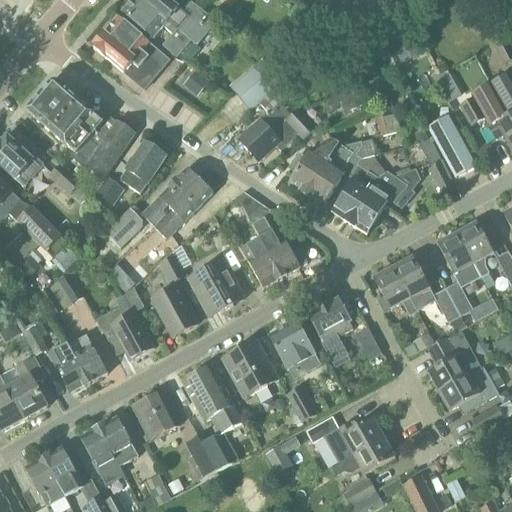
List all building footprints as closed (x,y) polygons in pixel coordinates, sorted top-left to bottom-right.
[(136,0),(137,0),(123,17),(152,43),(163,30),(172,38),(165,46),(180,56),(190,44),(197,48),(216,26),(192,7),(183,17),(163,0),(136,0)] [(485,1),(474,0),(464,0),(462,20),(482,23),(485,1)] [(104,38),(93,51),(105,61),(124,77),(149,48),(118,22),(105,38),(104,38)] [(387,42),(401,65),(420,54),(406,31),(387,42)] [(492,48),(503,68),(511,63),(511,49),(507,40),(492,48)] [(362,74),(379,65),(373,54),(370,49),(354,59),(357,66),(362,74)] [(329,85),(348,76),(341,61),(322,70),(329,85)] [(250,116),(280,90),(284,87),(264,62),(229,91),(250,116)] [(490,90),(511,128),(511,86),(507,77),(489,87),(490,90)] [(112,135),(103,127),(93,119),(94,118),(57,87),(49,87),(39,99),(100,152),(116,163),(134,137),(117,126),(112,135)] [(356,87),(336,97),(345,115),(365,106),(356,87)] [(511,155),(511,128),(490,90),(489,87),(471,97),(474,102),(461,110),(459,111),(469,128),(483,121),(495,143),(502,139),(511,156),(511,155)] [(285,102),(277,93),(261,107),(268,116),(285,102)] [(39,99),(25,114),(66,150),(67,150),(81,162),(77,166),(99,187),(116,163),(100,152),(39,99)] [(237,143),(248,155),(285,122),(277,112),(270,118),(268,116),(260,123),(237,143)] [(286,123),(285,122),(248,155),(258,167),(271,155),(277,150),(280,154),(298,138),(303,144),(317,132),(299,112),(286,123)] [(375,122),(380,139),(400,134),(395,116),(375,122)] [(447,120),(427,131),(455,181),(474,170),(447,120)] [(289,187),(306,199),(340,149),(330,142),(325,133),(310,141),(313,151),(310,150),(289,187)] [(419,146),(430,168),(441,162),(430,141),(419,146)] [(1,147),(0,147),(0,170),(15,184),(16,184),(23,191),(44,168),(36,161),(37,160),(27,150),(22,155),(8,142),(2,148),(1,147)] [(127,174),(120,184),(141,198),(166,162),(144,147),(126,174),(127,174)] [(360,161),(340,149),(306,199),(323,211),(346,173),(350,176),(355,167),(360,161)] [(428,171),(441,196),(453,190),(440,165),(428,171)] [(330,215),(348,227),(378,180),(355,167),(350,176),(354,179),(330,215)] [(69,198),(79,188),(60,170),(50,179),(69,198)] [(154,231),(197,183),(186,172),(159,201),(142,219),(154,231)] [(378,180),(348,227),(366,239),(388,203),(393,205),(407,189),(406,189),(412,181),(411,180),(415,178),(413,172),(407,174),(394,180),(387,174),(378,180)] [(197,183),(154,231),(166,242),(183,225),(184,225),(212,197),(197,183)] [(0,226),(20,205),(10,196),(10,195),(1,187),(0,187),(0,226)] [(69,198),(83,211),(93,201),(85,194),(79,188),(69,198)] [(108,189),(97,204),(108,213),(120,197),(108,189)] [(243,196),(236,200),(244,215),(258,207),(243,196)] [(45,255),(60,241),(61,240),(33,212),(18,226),(45,255)] [(130,212),(112,230),(124,242),(141,224),(130,212)] [(476,226),(457,236),(480,280),(487,276),(481,263),(493,257),(476,226)] [(278,233),(271,236),(260,243),(281,281),(299,271),(307,267),(299,252),(291,257),(278,233)] [(473,284),(480,280),(457,236),(437,247),(454,278),(466,271),(473,284)] [(263,291),(281,281),(260,243),(241,253),(263,291)] [(511,262),(509,257),(497,264),(511,292),(511,291),(511,262)] [(31,258),(19,270),(26,277),(28,280),(41,269),(31,258)] [(184,280),(174,260),(160,268),(170,287),(184,280)] [(393,271),(417,314),(424,310),(417,298),(429,291),(413,260),(393,271)] [(198,276),(188,282),(209,321),(219,315),(220,316),(233,309),(232,308),(243,302),(222,264),(211,269),(198,276)] [(384,316),(390,312),(402,306),(409,318),(417,314),(393,271),(374,282),(383,300),(377,303),(384,316)] [(58,283),(73,307),(84,300),(69,276),(58,283)] [(135,287),(125,277),(116,286),(125,296),(135,287)] [(458,285),(445,292),(460,320),(473,313),(458,285)] [(151,303),(172,341),(197,327),(176,289),(151,303)] [(133,291),(124,299),(130,311),(140,305),(133,291)] [(50,292),(38,298),(51,319),(63,312),(50,292)] [(449,326),(460,320),(445,292),(434,298),(449,326)] [(337,301),(307,318),(320,340),(322,339),(325,346),(352,332),(348,325),(350,324),(337,301)] [(134,315),(110,328),(130,365),(154,351),(134,315)] [(297,324),(269,339),(287,373),(315,358),(297,324)] [(32,350),(42,345),(33,329),(23,334),(32,350)] [(438,395),(481,371),(462,335),(428,354),(437,370),(427,376),(438,395)] [(68,348),(88,387),(107,377),(86,338),(68,348)] [(509,355),(511,353),(511,339),(511,338),(494,347),(501,359),(509,355)] [(46,352),(42,345),(32,350),(36,358),(46,352)] [(278,383),(271,371),(256,345),(246,351),(245,349),(232,357),(233,358),(222,363),(243,402),(254,396),(267,389),(278,383)] [(70,397),(88,387),(68,348),(49,359),(70,397)] [(7,391),(24,422),(47,410),(34,386),(45,380),(34,360),(14,371),(21,384),(7,391)] [(212,369),(181,386),(203,426),(211,422),(215,430),(219,428),(224,436),(242,426),(232,409),(233,408),(212,369)] [(449,415),(461,408),(465,416),(497,398),(481,371),(438,395),(449,415)] [(302,389),(287,396),(300,422),(315,414),(302,389)] [(24,422),(7,391),(0,395),(0,432),(1,435),(24,422)] [(162,396),(133,412),(150,444),(179,428),(162,396)] [(472,423),(480,437),(504,424),(496,410),(472,423)] [(373,422),(354,433),(350,426),(339,432),(332,420),(306,434),(313,447),(339,433),(349,451),(337,458),(341,465),(384,441),(373,422)] [(117,421),(98,431),(120,470),(138,460),(117,421)] [(101,480),(120,470),(98,431),(80,441),(101,480)] [(217,439),(202,447),(217,475),(232,467),(217,439)] [(203,480),(215,474),(198,441),(185,448),(203,480)] [(384,441),(341,465),(332,470),(336,478),(344,473),(347,475),(351,475),(360,470),(364,478),(395,460),(384,441)] [(43,462),(65,500),(83,490),(62,452),(43,462)] [(46,510),(65,500),(43,462),(25,472),(46,510)] [(143,485),(153,506),(168,498),(158,478),(143,485)] [(436,511),(422,481),(404,489),(414,511),(436,511)] [(457,482),(447,487),(456,504),(466,499),(457,482)] [(369,483),(344,497),(351,509),(376,495),(369,483)] [(131,511),(122,495),(104,505),(108,511),(131,511)] [(106,511),(103,507),(99,499),(87,506),(89,511),(106,511)]
